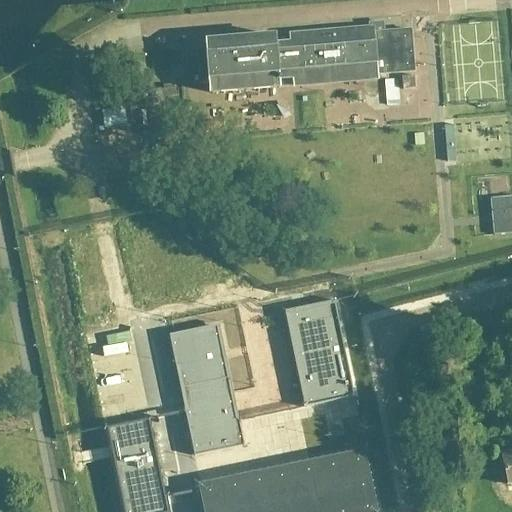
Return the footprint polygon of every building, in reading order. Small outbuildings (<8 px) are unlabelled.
[(196,53),(197,67),(199,85),(209,84),(210,94),(279,88),(278,80),(292,79),(293,88),(376,81),(376,75),(413,71),(409,31),(385,33),(383,33),(382,25),(367,26),(368,29),(289,35),(290,43),(275,44),(274,36),(205,42),(206,52),(196,53)] [(464,59),(465,78),(487,77),(486,58),(464,59)] [(402,92),(414,90),(413,78),(401,79),(402,92)] [(487,91),(487,79),(465,79),(465,91),(487,91)] [(395,121),(412,121),(413,95),(396,95),(395,121)] [(409,201),(456,197),(452,143),(405,146),(409,201)] [(392,200),(388,146),(363,148),(342,149),(346,202),(392,200)] [(511,198),(489,200),(492,238),(511,236),(511,198)] [(284,314),(304,410),(354,399),(333,303),(284,314)] [(218,327),(168,337),(193,458),(243,448),(218,327)] [(157,511),(156,506),(166,504),(149,421),(105,430),(122,511),(157,511)] [(202,487),(206,511),(380,511),(368,453),(202,487)] [(511,453),(500,456),(506,485),(511,484),(511,453)]
